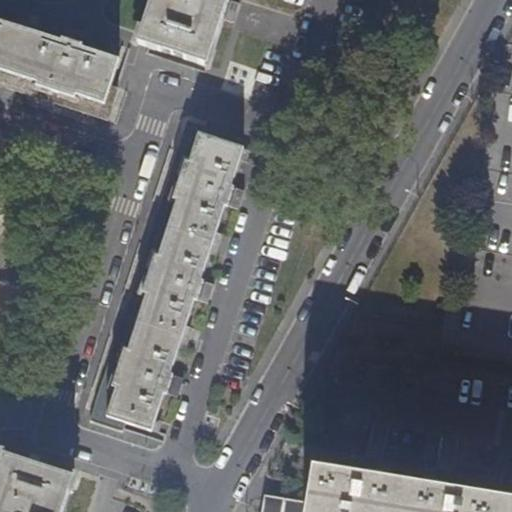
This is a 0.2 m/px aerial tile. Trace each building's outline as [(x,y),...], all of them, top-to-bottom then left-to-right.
[(223,19),(230,1),(229,0),(153,0),(140,43),(208,65),(223,19)] [(240,4),(230,1),(223,19),(234,22),(240,4)] [(0,84),(59,104),(110,120),(121,88),(113,86),(120,60),(86,49),(82,48),(64,42),(0,21),(0,84)] [(64,42),(82,48),(86,34),(68,28),(64,42)] [(226,206),(232,187),(245,149),(218,140),(220,132),(189,121),(93,420),(124,430),(127,423),(153,431),(166,393),(172,375),(196,299),(202,281),(226,206)] [(246,192),(232,187),(226,206),(240,210),(246,192)] [(0,341),(20,287),(0,279),(0,341)] [(215,286),(202,281),(196,299),(210,304),(215,286)] [(172,375),(166,393),(179,398),(185,379),(172,375)] [(0,480),(0,511),(64,511),(75,477),(8,456),(0,480)] [(270,500),(267,511),(511,511),(511,500),(315,468),(309,506),(270,500)]
